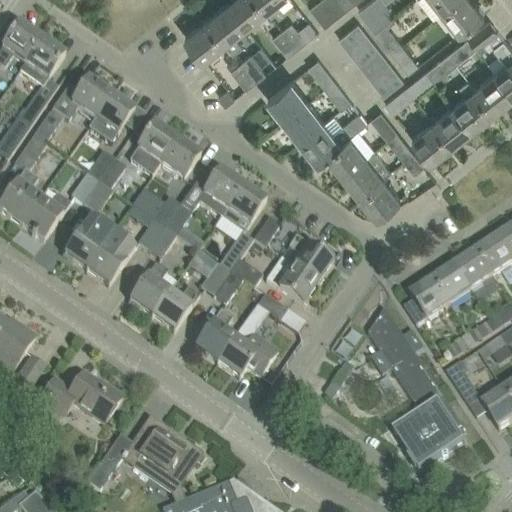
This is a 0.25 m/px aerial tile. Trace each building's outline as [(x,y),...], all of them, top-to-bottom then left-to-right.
[(230,0),(227,3),(246,27),(266,10),(258,0),(230,0)] [(258,0),(267,10),(271,16),(273,14),(277,11),(278,6),(276,3),(279,0),(258,0)] [(312,11),(325,27),(346,10),(337,0),(320,0),(310,8),(312,11)] [(337,0),(346,10),(355,3),(355,2),(357,0),(337,0)] [(390,7),(384,0),(371,0),(358,10),(371,26),(376,31),(392,19),(386,11),(390,7)] [(443,12),(457,0),(417,0),(432,19),(443,11),(443,12)] [(484,14),(472,0),(457,0),(443,12),(460,33),(484,14)] [(227,3),(206,19),(225,43),(226,43),(233,52),(242,45),(234,36),(246,27),(227,3)] [(206,19),(185,36),(204,60),(220,47),(225,43),(206,19)] [(392,52),(401,45),(386,27),(394,21),(392,19),(376,31),(392,52)] [(309,20),(298,29),(292,23),(282,30),(297,49),(318,32),(309,20)] [(486,48),(482,43),(498,31),(490,21),(468,38),(476,48),(480,53),(486,48)] [(359,23),(339,39),(346,48),(366,33),(359,23)] [(25,66),(42,41),(19,25),(0,51),(0,67),(5,70),(13,58),(24,66),(25,66)] [(288,56),(297,49),(282,30),(273,38),(288,56)] [(366,33),(346,48),(351,54),(354,58),(374,42),(371,39),(366,33)] [(456,64),(476,48),(468,38),(448,55),(456,64)] [(511,93),(511,49),(504,39),(494,47),(505,60),(507,63),(501,68),(496,73),(511,93)] [(25,66),(24,66),(20,73),(43,90),(65,57),(42,41),(25,66)] [(374,42),(354,58),(361,67),(381,52),(374,42)] [(409,73),(417,66),(401,45),(392,52),(409,73)] [(381,52),(361,67),(369,77),(388,61),(381,52)] [(251,55),(241,63),(256,82),(266,74),(251,55)] [(446,72),(456,64),(448,55),(427,71),(435,81),(438,85),(449,76),(446,72)] [(228,60),(228,66),(232,71),(240,64),(234,56),(228,60)] [(335,81),(318,59),(309,67),(326,89),(335,81)] [(388,61),(369,77),(376,86),(396,70),(388,61)] [(232,71),(246,89),(256,82),(241,63),(240,64),(232,71)] [(396,70),(376,86),(383,95),(403,80),(396,70)] [(414,97),(435,81),(427,71),(406,87),(414,97)] [(494,113),(511,98),(511,93),(496,73),(475,89),(494,113)] [(309,101),(292,80),(268,99),(285,121),(309,101)] [(454,105),(473,129),(494,113),(475,89),(468,80),(458,87),(465,96),(454,105)] [(68,87),(51,111),(53,112),(69,123),(78,110),(94,121),(111,97),(88,81),(79,94),(69,87),(68,87)] [(393,114),(414,97),(406,87),(385,104),(393,114)] [(350,102),(340,88),(331,96),(342,109),(342,108),(350,102)] [(226,106),(235,99),(227,89),(218,97),(226,106)] [(111,97),(94,121),(95,122),(90,131),(107,142),(111,141),(115,136),(117,137),(123,129),(134,113),(111,97)] [(34,100),(18,123),(28,131),(29,131),(46,108),(34,100)] [(326,121),(309,101),(285,121),(301,142),(326,122),(326,121)] [(473,129),(454,105),(433,121),(452,145),(473,129)] [(387,141),(397,133),(380,112),(371,120),(387,141)] [(358,129),(367,122),(360,113),(342,125),(334,115),(326,121),(326,122),(301,142),(318,163),(328,155),(327,155),(342,142),(350,135),(358,129)] [(46,148),(44,146),(60,123),(48,115),(32,139),(45,148),(46,148)] [(418,147),(431,162),(452,145),(433,121),(412,138),(418,147)] [(29,131),(15,122),(0,143),(0,157),(7,162),(29,131)] [(152,179),(160,167),(177,142),(154,126),(136,151),(128,163),(152,179)] [(397,133),(387,141),(404,161),(413,154),(397,133)] [(368,157),(367,156),(350,135),(342,142),(327,155),(328,155),(344,176),(368,157)] [(45,148),(32,139),(14,166),(23,173),(27,176),(45,148)] [(183,183),(200,158),(177,142),(160,167),(183,183)] [(390,171),(374,151),(367,156),(368,157),(344,176),(360,196),(384,177),(383,176),(390,171)] [(87,175),(86,175),(85,177),(98,185),(114,161),(102,153),(87,175)] [(414,174),(424,167),(413,154),(404,161),(414,174)] [(113,194),(110,192),(126,169),(114,161),(98,185),(99,186),(112,195),(113,194)] [(176,240),(199,205),(221,220),(226,213),(226,212),(243,187),(220,171),(208,187),(205,193),(195,186),(180,207),(180,208),(164,231),(176,240)] [(37,182),(27,176),(23,173),(9,194),(0,207),(0,213),(21,227),(39,201),(29,194),(37,182)] [(99,186),(98,185),(85,177),(70,198),(83,208),(99,186)] [(400,198),(400,197),(388,183),(384,177),(360,196),(377,217),(400,198)] [(112,195),(99,186),(83,208),(96,218),(112,195)] [(118,197),(130,204),(136,192),(125,186),(118,197)] [(244,235),(249,228),(266,203),(243,187),(226,212),(226,213),(221,220),(244,235)] [(44,244),(55,227),(69,206),(56,197),(49,208),(39,201),(21,227),(32,235),(31,237),(34,239),(36,238),(44,244)] [(152,223),(164,231),(180,208),(180,207),(169,199),(152,223)] [(280,227),(269,220),(253,243),(264,250),(280,227)] [(87,271),(111,237),(100,230),(89,222),(64,256),(87,271)] [(137,246),(148,254),(164,231),(152,223),(137,246)] [(511,262),(511,230),(497,240),(511,262)] [(160,262),(176,240),(164,231),(148,254),(160,262)] [(216,268),(229,277),(231,274),(239,263),(252,242),(241,235),(221,262),(218,267),(217,267),(216,268)] [(109,287),(120,272),(134,253),(120,243),(111,237),(87,271),(109,287)] [(292,269),(316,286),(331,263),(296,239),(288,251),(300,259),(293,269),(292,269)] [(492,280),(511,267),(511,262),(497,240),(476,255),(492,280)] [(454,269),(471,295),(482,287),(490,299),(500,292),(492,280),(476,255),(454,269)] [(292,269),(293,269),(281,260),(265,283),(301,307),(316,286),(292,269)] [(253,290),(261,279),(239,263),(231,274),(243,283),(253,290)] [(176,283),(165,276),(166,275),(155,267),(141,287),(130,302),(152,318),(168,296),(167,296),(176,283)] [(214,299),(229,277),(216,268),(201,290),(214,299)] [(432,283),(449,309),(471,295),(454,269),(432,283)] [(229,277),(214,299),(225,307),(243,283),(231,274),(229,277)] [(427,323),(444,312),(449,309),(432,283),(411,297),(410,296),(410,297),(414,303),(404,310),(416,329),(426,323),(427,323)] [(175,333),(185,319),(200,299),(188,290),(178,303),(168,296),(152,318),(175,333)] [(280,324),(288,313),(265,298),(257,309),(268,316),(280,324)] [(234,342),(218,364),(239,379),(240,380),(246,372),(259,382),(278,354),(262,342),(254,336),(268,316),(257,309),(234,342)] [(496,333),(511,322),(511,309),(490,323),(496,333)] [(385,313),(368,338),(380,355),(371,361),(382,379),(392,373),(420,418),(393,435),(419,476),(421,474),(431,468),(443,460),(443,461),(448,459),(448,457),(464,446),(457,435),(463,431),(415,358),(424,352),(413,334),(404,340),(385,313)] [(195,348),(218,364),(234,342),(223,334),(231,322),(221,315),(206,334),(195,348)] [(0,362),(13,371),(24,356),(35,340),(18,328),(16,331),(0,320),(0,362)] [(468,337),(474,347),(496,333),(490,323),(468,337)] [(511,332),(500,340),(507,349),(511,356),(511,332)] [(452,361),(468,351),(474,347),(468,337),(446,352),(452,361)] [(491,360),(507,349),(500,340),(484,350),(491,360)] [(28,392),(44,369),(31,359),(15,382),(28,392)] [(325,397),(328,399),(333,403),(354,371),(346,365),(325,397)] [(469,376),(462,365),(446,375),(453,386),(469,376)] [(104,427),(110,417),(122,400),(106,389),(104,392),(82,377),(71,393),(54,382),(43,399),(39,403),(64,420),(73,406),(104,427)] [(511,423),(511,404),(504,392),(483,406),(470,385),(458,392),(473,416),(483,410),(498,433),(499,432),(511,423)] [(0,415),(0,429),(2,432),(9,422),(0,415)] [(19,423),(9,438),(16,443),(21,446),(31,431),(19,423)] [(151,475),(176,492),(200,457),(165,432),(161,431),(159,432),(152,443),(139,434),(121,460),(148,479),(151,475)] [(99,493),(118,465),(106,456),(87,484),(99,493)] [(16,478),(7,468),(1,475),(9,484),(16,478)] [(25,487),(16,478),(9,484),(18,493),(25,487)] [(274,511),(232,482),(162,511),(161,511),(274,511)] [(50,511),(34,496),(17,509),(19,511),(50,511)]
